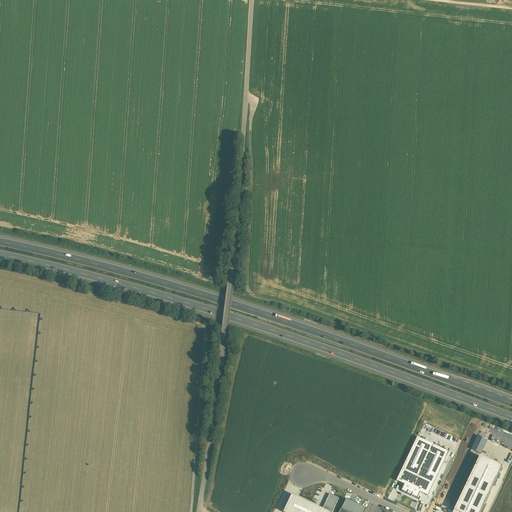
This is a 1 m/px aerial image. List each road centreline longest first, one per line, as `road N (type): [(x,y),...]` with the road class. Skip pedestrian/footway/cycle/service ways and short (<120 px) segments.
road 1 (motorway): [(0,256),(281,334),(511,416)]
road 2 (motorway): [(511,402),(195,293),(0,243)]
road 3 (track): [(251,0),(231,279),(198,511)]
road 4 (track): [(511,384),(250,292),(245,98)]
road 5 (track): [(0,272),(204,327)]
road 6 (track): [(190,511),(204,327)]
road 7 (track): [(243,335),(206,511)]
